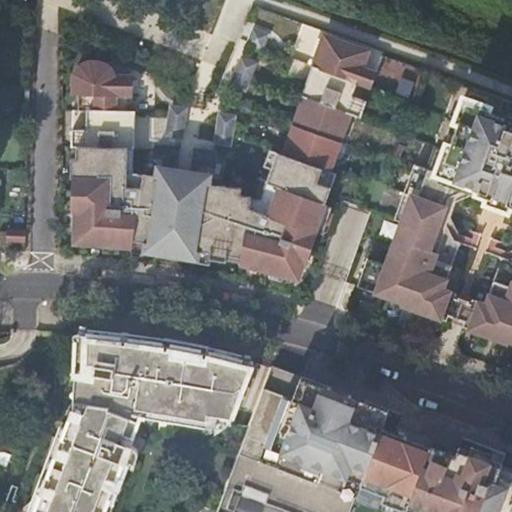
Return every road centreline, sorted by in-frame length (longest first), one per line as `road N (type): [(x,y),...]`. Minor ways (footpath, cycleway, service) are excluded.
road 1 (residential): [(511,408),(335,341),(198,305),(40,282),(0,284)]
road 2 (unknown): [(351,210),(311,334)]
